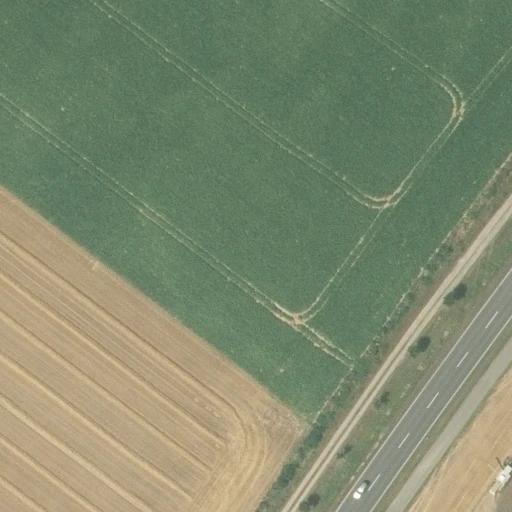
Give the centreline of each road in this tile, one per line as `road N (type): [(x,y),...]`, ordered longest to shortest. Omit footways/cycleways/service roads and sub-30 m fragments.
road 1 (track): [(340,511),(439,375),(511,294)]
road 2 (secondary): [(407,511),(511,377)]
